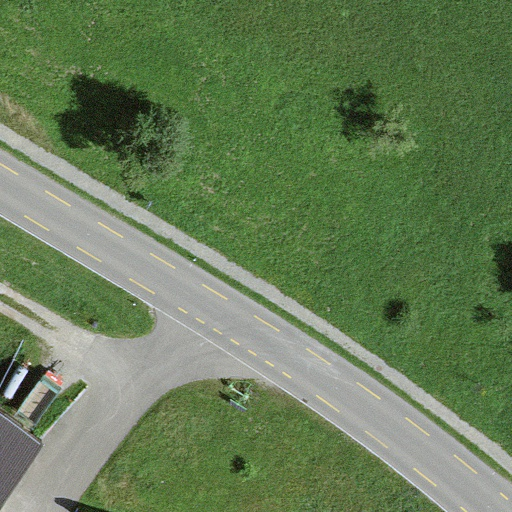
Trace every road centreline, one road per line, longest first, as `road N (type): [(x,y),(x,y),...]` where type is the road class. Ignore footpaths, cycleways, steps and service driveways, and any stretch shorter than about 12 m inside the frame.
road 1 (tertiary): [(0,178),(249,327),(493,511)]
road 2 (track): [(137,373),(0,299)]
